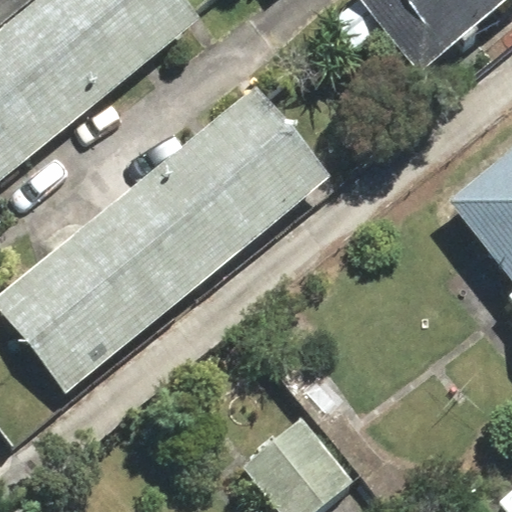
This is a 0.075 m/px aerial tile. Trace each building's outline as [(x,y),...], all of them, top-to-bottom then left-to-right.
[(46,0),(0,37),(0,192),(203,30),(178,0),(46,0)] [(511,0),(345,0),(418,87),(511,9),(511,0)] [(254,97),(0,300),(0,322),(64,402),(329,189),(254,97)] [(511,163),(448,214),(511,294),(511,305),(509,307),(511,311),(511,163)] [(227,456),(245,476),(276,511),(332,511),(356,492),(299,427),(292,433),(275,414),(227,456)]
